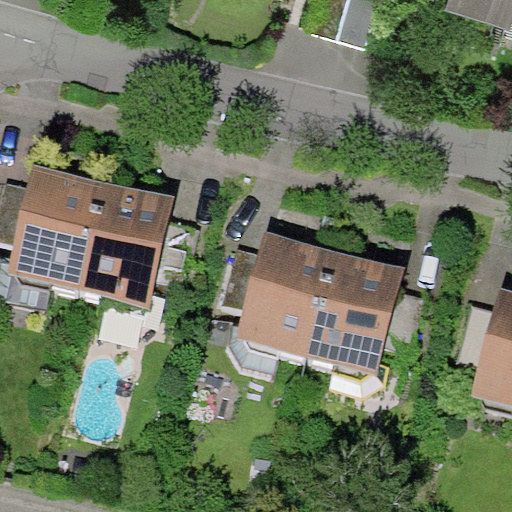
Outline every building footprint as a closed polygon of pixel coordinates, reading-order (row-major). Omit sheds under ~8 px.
[(304,0),(296,29),(368,49),(381,0),(304,0)] [(511,0),(439,0),(438,5),(501,22),(504,12),(511,14),(511,0)] [(27,182),(22,202),(0,197),(0,307),(49,320),(54,301),(140,321),(166,216),(27,182)] [(396,286),(256,246),(251,265),(228,259),(208,331),(233,338),(230,349),(242,374),(274,383),(278,370),(333,387),(327,397),(373,412),(392,399),(394,382),(374,361),(396,286)] [(511,312),(495,307),(466,412),(511,424),(511,312)]
